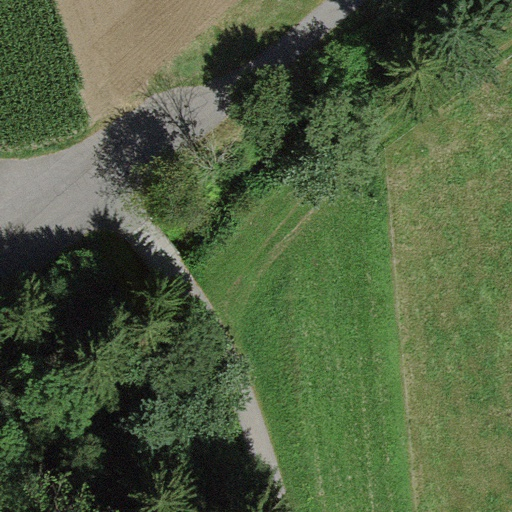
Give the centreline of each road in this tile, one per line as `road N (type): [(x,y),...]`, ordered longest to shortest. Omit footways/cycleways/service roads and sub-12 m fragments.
road 1 (track): [(353,0),(0,271)]
road 2 (track): [(273,511),(244,410),(205,323),(131,219),(90,198)]
